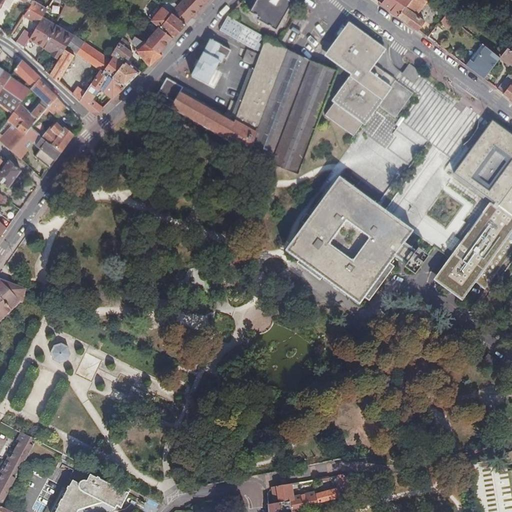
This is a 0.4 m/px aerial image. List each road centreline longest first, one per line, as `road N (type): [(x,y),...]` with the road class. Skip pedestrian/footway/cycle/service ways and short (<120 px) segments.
road 1 (unclassified): [(353,0),(511,115)]
road 2 (unclassified): [(360,316),(383,293),(415,284),(511,355)]
road 3 (residential): [(221,0),(95,128)]
road 4 (residential): [(95,128),(0,251)]
road 5 (unclassified): [(0,39),(95,128)]
